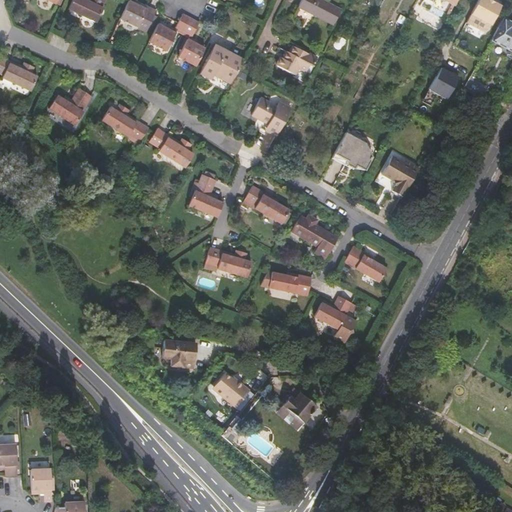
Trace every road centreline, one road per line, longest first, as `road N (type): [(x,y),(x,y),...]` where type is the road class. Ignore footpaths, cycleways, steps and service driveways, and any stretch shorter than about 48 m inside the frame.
road 1 (residential): [(0,27),(68,61),(106,66),(249,155)]
road 2 (secondary): [(99,378),(212,511)]
road 3 (secondary): [(311,491),(284,508),(247,506),(180,447)]
road 4 (secondary): [(364,404),(439,265)]
road 5 (secondary): [(439,265),(511,130)]
road 6 (secondary): [(0,283),(99,378)]
road 7 (residential): [(249,155),(359,216)]
